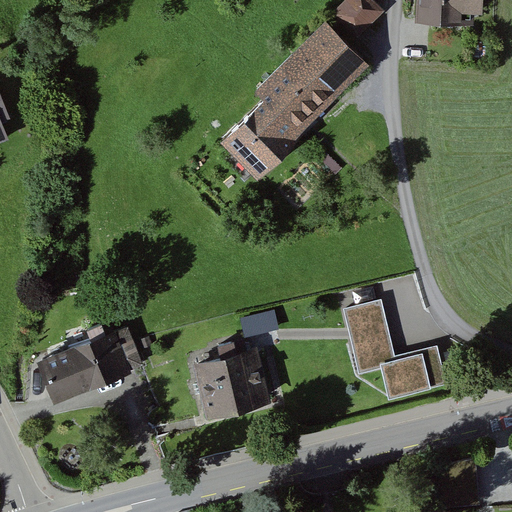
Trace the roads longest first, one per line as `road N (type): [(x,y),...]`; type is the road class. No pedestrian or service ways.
road 1 (secondary): [(511,414),(117,511)]
road 2 (residential): [(398,0),(391,112),(431,283),(460,330),(511,355)]
